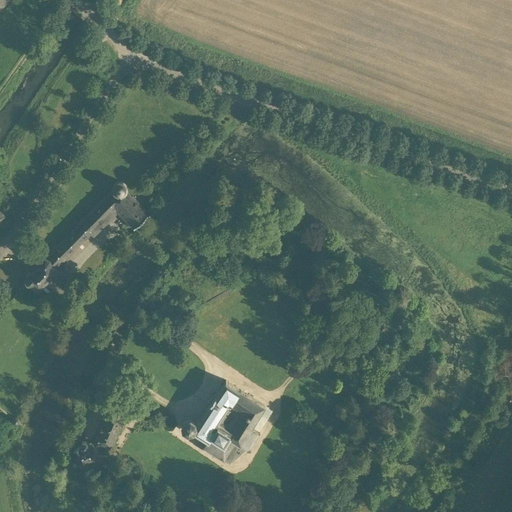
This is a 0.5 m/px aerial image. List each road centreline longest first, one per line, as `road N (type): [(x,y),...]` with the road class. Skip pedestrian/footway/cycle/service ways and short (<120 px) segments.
road 1 (unclassified): [(132,52),(169,73),(511,192)]
road 2 (unclassified): [(0,257),(132,52)]
road 3 (track): [(240,99),(144,196)]
